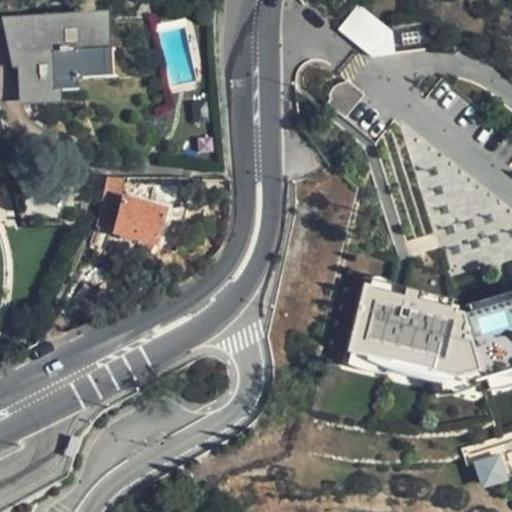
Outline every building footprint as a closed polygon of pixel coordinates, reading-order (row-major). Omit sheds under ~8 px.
[(358,4),(339,27),(379,61),(398,38),(358,4)] [(104,77),(100,17),(6,24),(13,57),(20,57),(23,101),(54,99),(55,92),(77,91),(77,78),(104,77)] [(327,101),(348,117),(366,92),(345,77),(327,101)] [(111,232),(125,177),(107,177),(100,207),(94,227),(111,232)] [(158,233),(163,210),(124,201),(116,232),(155,243),(158,233)] [(392,275),(377,271),(374,280),(412,291),(415,281),(392,275)] [(511,299),(470,310),(465,312),(456,309),(457,304),(454,303),(429,296),(432,286),(415,281),(412,291),(374,280),(356,342),(460,371),(477,396),(490,393),(486,375),(495,372),(511,368),(511,299)] [(457,293),(432,286),(429,296),(454,303),(457,293)] [(511,289),(468,301),(470,310),(511,299),(511,289)] [(460,371),(356,342),(352,361),(477,396),(460,371)] [(511,368),(495,372),(502,389),(511,386),(511,368)] [(505,474),(500,452),(481,457),(486,479),(505,474)]
